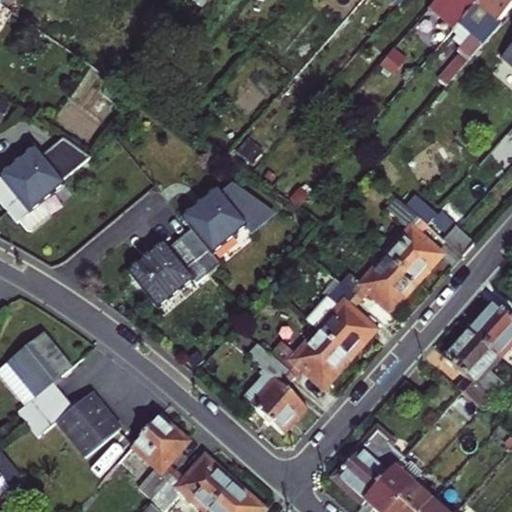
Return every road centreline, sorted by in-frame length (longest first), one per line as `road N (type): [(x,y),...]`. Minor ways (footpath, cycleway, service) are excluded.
road 1 (residential): [(289,485),(109,331),(0,261)]
road 2 (residential): [(511,231),(289,485)]
